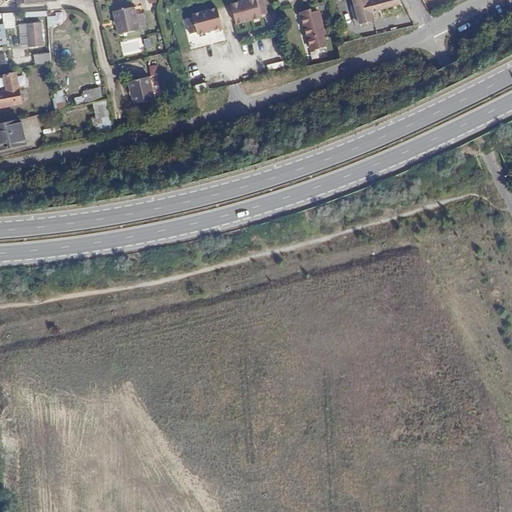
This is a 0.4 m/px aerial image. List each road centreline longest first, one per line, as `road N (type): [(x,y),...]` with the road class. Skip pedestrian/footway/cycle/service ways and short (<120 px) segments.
road 1 (primary): [(511,74),(274,177),(158,208),(0,230)]
road 2 (primary): [(0,253),(160,231),(255,207),(376,164),(511,100)]
road 3 (track): [(475,195),(161,280),(0,305)]
road 4 (residential): [(428,31),(279,98),(0,171)]
road 5 (residential): [(511,204),(428,31)]
